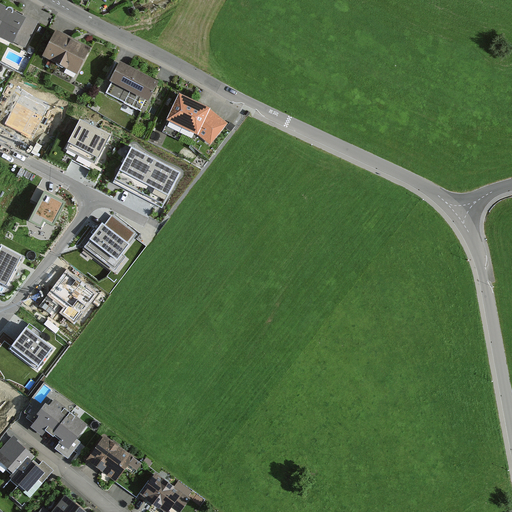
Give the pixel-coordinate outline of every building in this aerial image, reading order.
[(37,24),(1,5),(0,7),(0,34),(24,47),(37,24)] [(95,50),(60,33),(49,56),(83,74),(95,50)] [(157,81),(121,63),(105,94),(141,112),(157,81)] [(210,109),(179,95),(169,117),(166,123),(197,137),(210,146),(228,124),(210,109)] [(96,163),(110,136),(81,121),(71,139),(72,140),(68,148),(96,163)] [(179,173),(132,148),(116,179),(163,203),(179,173)] [(65,202),(44,192),(30,221),(41,226),(44,221),(53,225),(65,202)] [(103,220),(81,250),(114,276),(129,256),(125,253),(140,234),(113,214),(106,223),(103,220)] [(2,249),(0,252),(0,280),(8,285),(22,259),(2,249)] [(51,348),(26,328),(13,345),(38,365),(51,348)] [(53,437),(70,414),(54,402),(37,425),(53,437)] [(69,449),(86,426),(70,414),(53,437),(69,449)] [(135,458),(105,436),(86,462),(116,484),(135,458)] [(0,462),(15,474),(26,461),(31,456),(12,441),(0,455),(0,458),(2,460),(0,462)] [(41,474),(26,461),(15,474),(11,479),(27,492),(41,474)] [(177,511),(189,495),(161,475),(147,494),(172,511),(177,511)] [(84,511),(65,496),(52,511),(84,511)]
